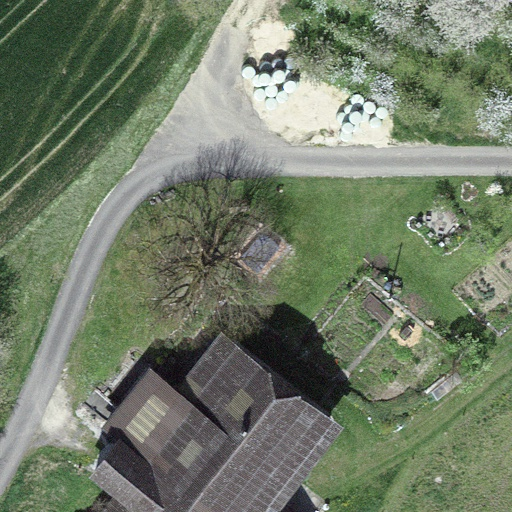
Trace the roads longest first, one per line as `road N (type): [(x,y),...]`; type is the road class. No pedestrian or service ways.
road 1 (unclassified): [(511,164),(204,169),(143,191),(109,237),(0,458)]
road 2 (track): [(173,175),(256,0)]
